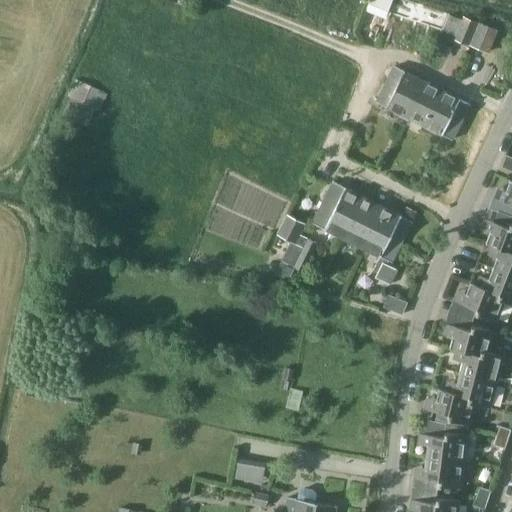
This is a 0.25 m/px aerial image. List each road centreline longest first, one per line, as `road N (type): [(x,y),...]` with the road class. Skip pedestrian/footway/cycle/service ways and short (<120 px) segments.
road 1 (unclassified): [(390,511),(413,341),(511,105)]
road 2 (track): [(222,0),(368,57),(394,54),(509,112)]
road 3 (track): [(331,157),(458,220)]
